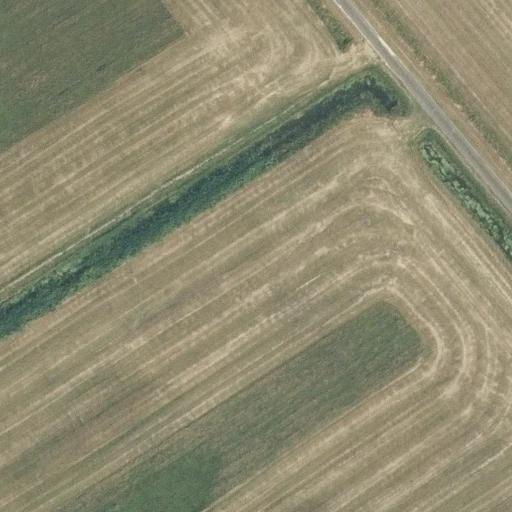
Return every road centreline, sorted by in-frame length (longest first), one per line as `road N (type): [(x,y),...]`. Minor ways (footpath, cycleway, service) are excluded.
road 1 (track): [(382,49),(0,284)]
road 2 (unclassified): [(511,204),(341,0)]
